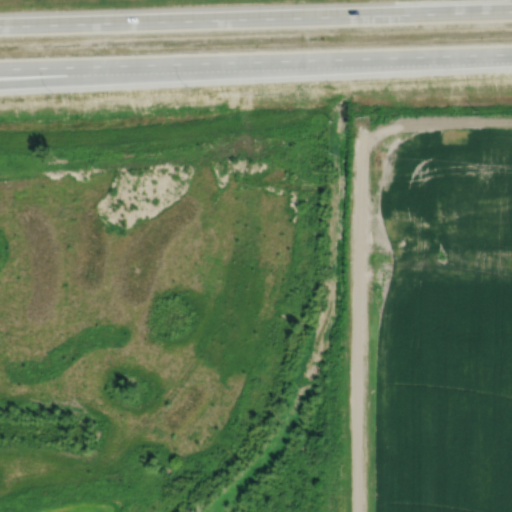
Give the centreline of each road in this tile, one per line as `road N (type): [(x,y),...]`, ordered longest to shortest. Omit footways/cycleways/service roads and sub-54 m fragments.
road 1 (motorway): [(0,69),(511,54)]
road 2 (motorway): [(511,14),(0,28)]
road 3 (motorway): [(0,84),(424,57)]
road 4 (residential): [(359,511),(360,128)]
